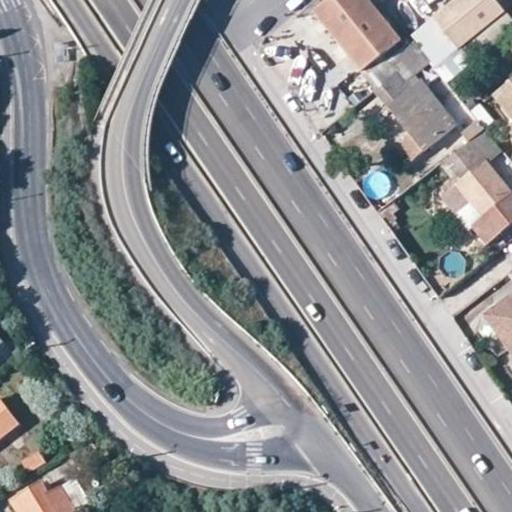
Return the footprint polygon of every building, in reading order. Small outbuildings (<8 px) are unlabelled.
[(402,39),(371,0),(329,0),(315,11),(362,71),(402,39)] [(457,49),(469,65),(511,30),(511,27),(491,0),(457,0),(434,19),(457,49)] [(434,19),(414,34),(437,64),(457,49),(434,19)] [(423,52),(412,40),(388,61),(397,73),(423,52)] [(411,159),(454,126),(422,86),(414,76),(431,62),(423,52),(397,73),(376,89),(374,91),(389,108),(392,107),(411,131),(398,143),(411,159)] [(511,76),(491,93),(511,120),(511,123),(506,129),(511,136),(511,76)] [(484,128),(477,119),(460,132),(468,141),(484,128)] [(475,224),(472,227),(485,243),(511,221),(511,197),(483,162),(499,149),(484,128),(468,141),(439,164),(445,172),(459,190),(471,204),(483,218),(475,224)] [(459,190),(445,172),(432,183),(445,200),(453,195),(459,190)] [(453,195),(463,208),(471,204),(459,190),(453,195)] [(471,204),(463,208),(475,224),(483,218),(471,204)] [(386,225),(396,218),(388,206),(378,213),(386,225)] [(511,297),(489,315),(501,331),(496,335),(511,355),(511,297)] [(496,335),(501,331),(489,315),(485,319),(496,335)] [(0,434),(15,423),(0,402),(0,434)] [(99,456),(92,443),(72,455),(78,467),(99,456)] [(23,462),(28,471),(45,460),(39,452),(23,462)] [(74,511),(89,503),(75,481),(50,496),(43,484),(11,503),(16,511),(74,511)]
